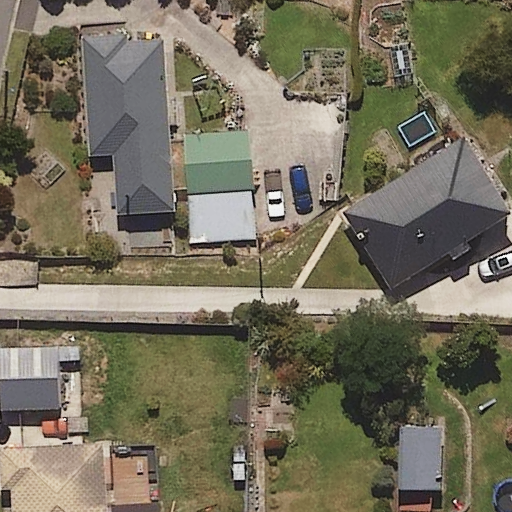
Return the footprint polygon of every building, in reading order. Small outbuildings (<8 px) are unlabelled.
[(175,210),(163,36),(82,41),(90,153),(104,152),(109,215),(175,210)] [(255,238),(250,133),(189,135),(194,241),(255,238)] [(391,288),(511,214),(464,137),(343,211),(391,288)] [(0,409),(0,410),(59,409),(58,376),(58,348),(0,349),(0,409)] [(441,490),(440,427),(399,428),(400,490),(441,490)] [(105,505),(104,447),(0,448),(1,493),(9,493),(9,511),(161,511),(161,504),(105,505)]
